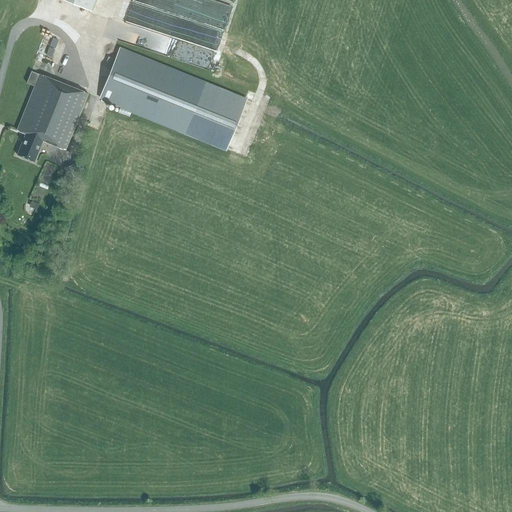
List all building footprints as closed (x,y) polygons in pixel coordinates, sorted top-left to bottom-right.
[(94,0),(63,0),(91,11),(94,0)] [(230,0),(235,1),(235,0),(167,0),(167,2),(215,16),(218,5),(219,5),(220,0),(230,0)] [(120,47),(99,98),(226,151),(247,99),(120,47)] [(206,48),(198,65),(209,69),(217,53),(206,48)] [(65,150),(87,94),(39,74),(31,71),(27,83),(35,86),(17,130),(25,134),(17,155),(34,162),(42,140),(65,150)] [(84,170),(80,161),(62,168),(67,179),(78,174),(78,173),(84,170)] [(48,169),(43,181),(50,184),(55,172),(48,169)] [(39,204),(31,201),(28,207),(36,210),(39,204)]
